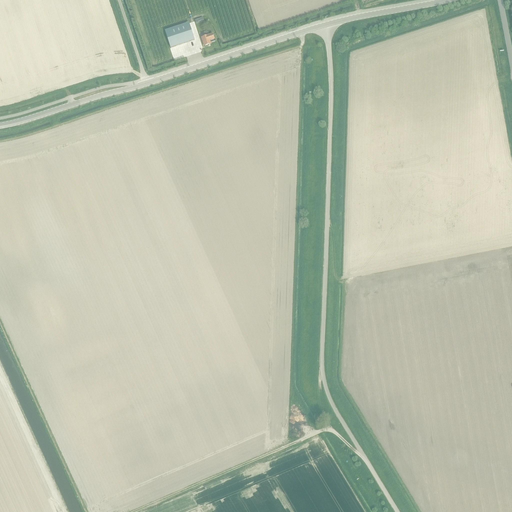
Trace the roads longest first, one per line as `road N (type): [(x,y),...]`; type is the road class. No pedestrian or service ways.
road 1 (unclassified): [(397,511),(334,409),(321,371),(331,74),(325,25)]
road 2 (track): [(0,141),(302,44),(297,28)]
road 3 (track): [(362,455),(323,430),(133,511)]
road 4 (track): [(93,511),(0,313)]
road 5 (tertiary): [(146,83),(325,25)]
road 6 (tertiary): [(0,125),(146,83)]
road 7 (tertiary): [(325,25),(447,0)]
